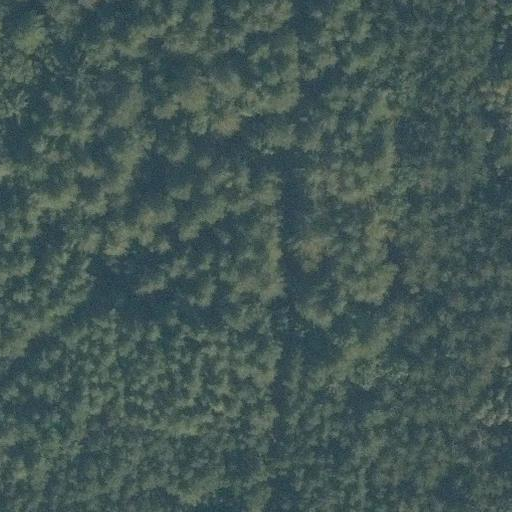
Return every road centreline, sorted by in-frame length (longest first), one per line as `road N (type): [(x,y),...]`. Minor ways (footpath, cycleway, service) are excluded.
road 1 (track): [(274,511),(300,0)]
road 2 (track): [(511,168),(291,173)]
